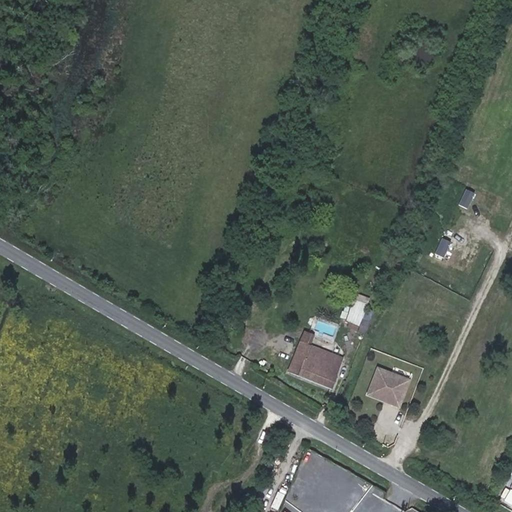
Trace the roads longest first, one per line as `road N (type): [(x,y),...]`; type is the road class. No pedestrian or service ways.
road 1 (tertiary): [(459,511),(0,244)]
road 2 (unknown): [(385,468),(450,360),(511,223)]
